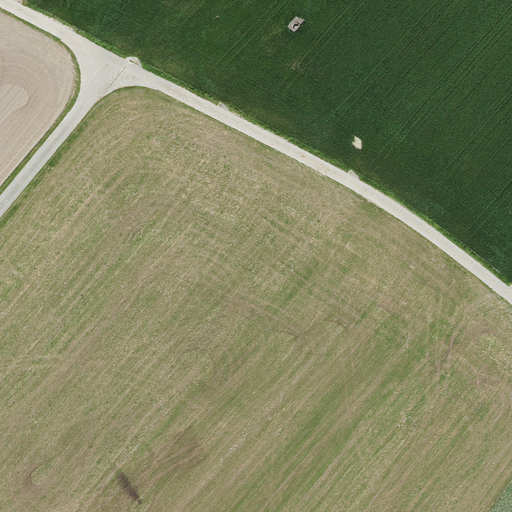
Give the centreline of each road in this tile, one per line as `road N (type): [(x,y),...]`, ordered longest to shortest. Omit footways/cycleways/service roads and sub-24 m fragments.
road 1 (track): [(0,2),(422,228),(511,298)]
road 2 (track): [(116,64),(0,205)]
